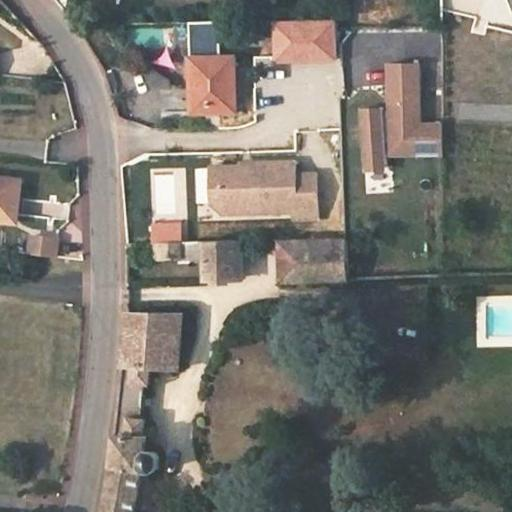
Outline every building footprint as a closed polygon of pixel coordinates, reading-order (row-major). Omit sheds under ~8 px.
[(57,0),(68,10),(68,0),(57,0)] [(337,23),(280,24),(281,61),(338,60),(337,23)] [(238,57),(197,58),(197,78),(191,78),(191,114),(239,113),(238,57)] [(443,126),(421,126),(421,65),(393,65),(393,115),(393,144),(393,155),(444,155),(443,126)] [(385,109),(363,110),(366,168),(388,166),(386,144),(385,115),(385,109)] [(393,144),(393,115),(385,115),(386,144),(393,144)] [(248,165),(248,168),(211,169),(212,188),(218,188),(221,191),(222,204),(242,204),(242,213),(294,212),(294,219),(317,219),(316,176),(295,176),(294,164),(248,165)] [(0,178),(0,221),(17,224),(22,181),(0,178)] [(218,188),(212,188),(212,204),(223,214),(242,213),(242,204),(222,204),(221,191),(218,188)] [(31,238),(29,255),(56,258),(58,241),(31,238)] [(243,281),(242,241),(206,242),(207,281),(243,281)] [(348,241),(281,242),(281,279),(349,277),(348,241)] [(182,259),(182,243),(155,244),(155,260),(182,259)] [(111,471),(103,511),(136,511),(143,473),(153,474),(160,469),(161,457),(157,452),(145,450),(146,437),(144,437),(145,420),(142,419),(146,385),(151,385),(153,369),(180,371),(185,315),(127,313),(123,372),(116,435),(111,471)]
